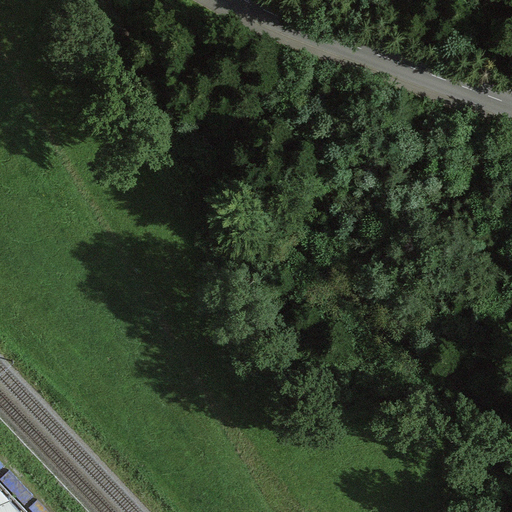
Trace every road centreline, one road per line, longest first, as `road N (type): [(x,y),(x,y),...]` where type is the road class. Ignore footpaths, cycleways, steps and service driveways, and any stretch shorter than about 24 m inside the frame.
road 1 (track): [(132,0),(276,216),(456,361),(484,412),(511,511)]
road 2 (unclassified): [(511,104),(245,0)]
